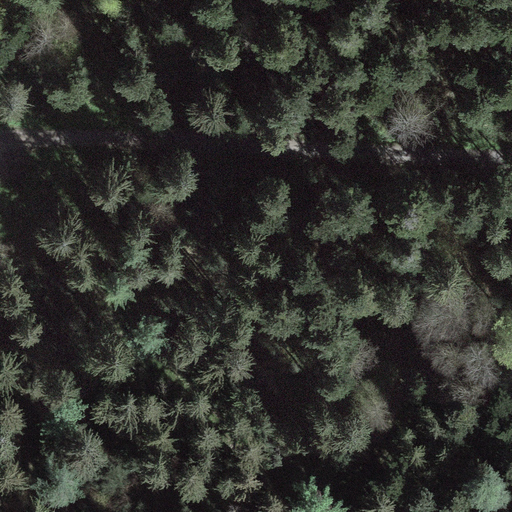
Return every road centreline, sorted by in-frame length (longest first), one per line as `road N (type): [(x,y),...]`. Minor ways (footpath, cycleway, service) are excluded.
road 1 (track): [(0,138),(52,147),(131,142),(511,155)]
road 2 (track): [(52,147),(112,290),(272,511)]
